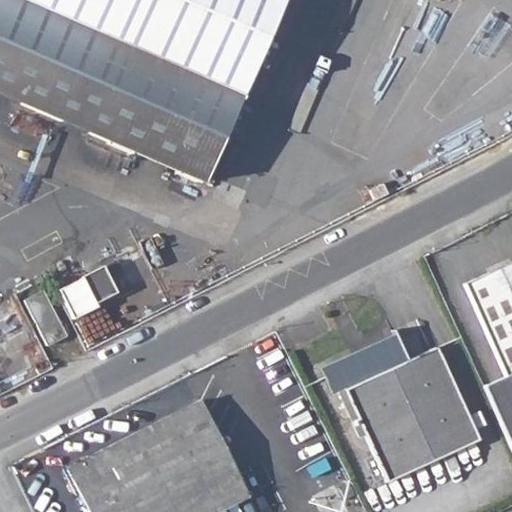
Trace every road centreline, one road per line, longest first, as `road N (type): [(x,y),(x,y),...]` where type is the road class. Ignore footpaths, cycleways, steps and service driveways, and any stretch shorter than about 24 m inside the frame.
road 1 (unclassified): [(0,433),(511,173)]
road 2 (unknown): [(209,327),(294,511)]
